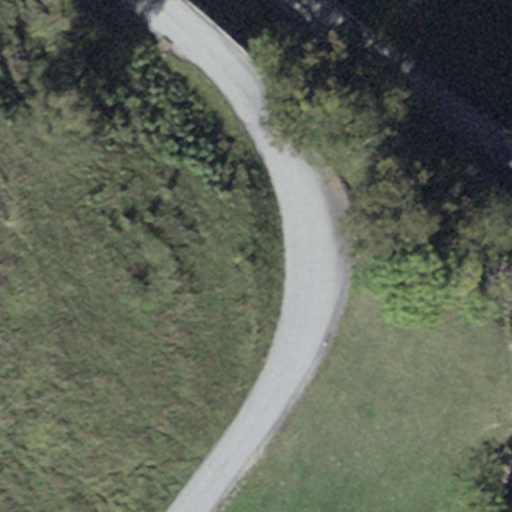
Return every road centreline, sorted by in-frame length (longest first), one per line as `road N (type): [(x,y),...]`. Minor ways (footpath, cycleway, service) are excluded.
road 1 (unclassified): [(154,0),(216,54),(297,176),(304,241),(301,309),(248,436),(190,511)]
road 2 (unclassified): [(511,176),(288,0)]
